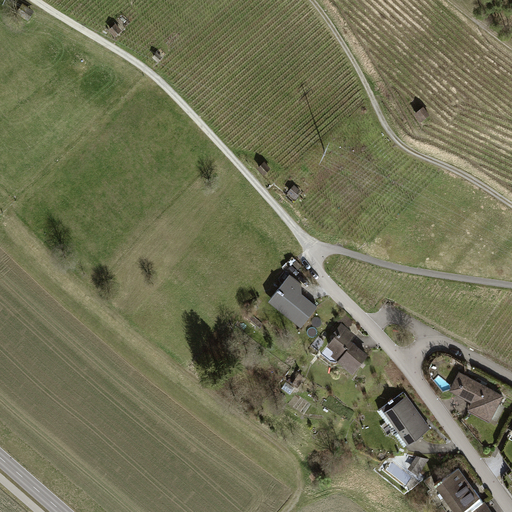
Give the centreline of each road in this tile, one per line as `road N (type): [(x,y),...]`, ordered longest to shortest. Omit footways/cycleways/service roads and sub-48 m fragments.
road 1 (track): [(284,511),(301,485),(297,465),(91,291),(0,200)]
road 2 (track): [(38,0),(148,70),(302,240)]
road 3 (track): [(311,0),(332,22),(394,135),(511,205)]
road 4 (track): [(311,252),(330,248),(511,286)]
road 5 (residential): [(511,509),(401,360)]
